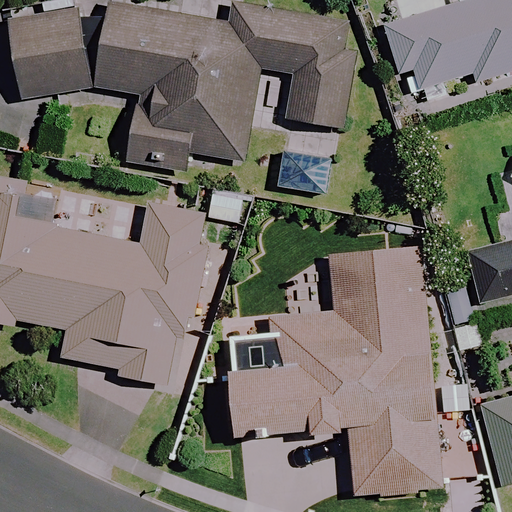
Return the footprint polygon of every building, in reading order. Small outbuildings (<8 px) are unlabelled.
[(447,102),(442,84),(471,76),(473,85),(511,73),(511,0),(483,0),(384,29),(398,78),(411,74),(421,109),(447,102)] [(89,8),(1,26),(18,110),(87,99),(133,104),(126,164),(184,171),(186,159),(245,166),(250,118),(287,122),(278,197),(333,204),(342,128),(351,51),(331,48),(334,22),(229,10),(228,25),(89,8)] [(55,201),(0,189),(0,328),(63,341),(57,368),(165,390),(177,332),(185,334),(209,220),(146,207),(137,250),(49,232),(55,201)] [(511,244),(463,256),(476,310),(511,300),(511,244)] [(438,493),(433,419),(462,417),(460,379),(430,381),(427,326),(422,250),(329,256),(333,315),(278,319),(279,339),(228,343),(234,441),(347,433),(351,498),(438,493)] [(511,401),(478,411),(499,490),(511,486),(511,401)]
